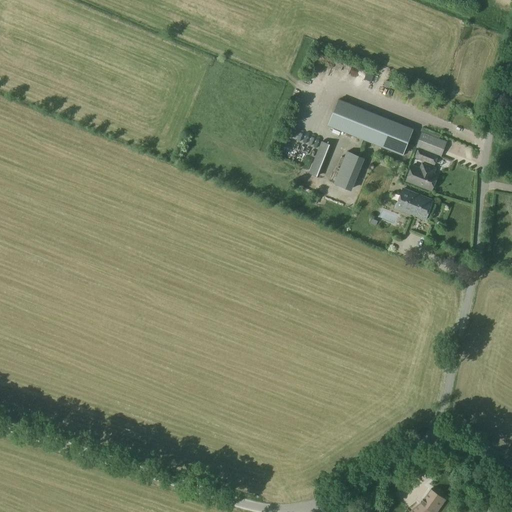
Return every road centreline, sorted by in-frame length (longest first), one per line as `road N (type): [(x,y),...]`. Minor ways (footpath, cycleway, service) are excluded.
road 1 (unclassified): [(0,422),(284,511),(326,499),(406,450),(437,444)]
road 2 (unclassified): [(437,444),(475,261),(488,141),(511,56)]
road 3 (unknown): [(488,141),(330,88)]
